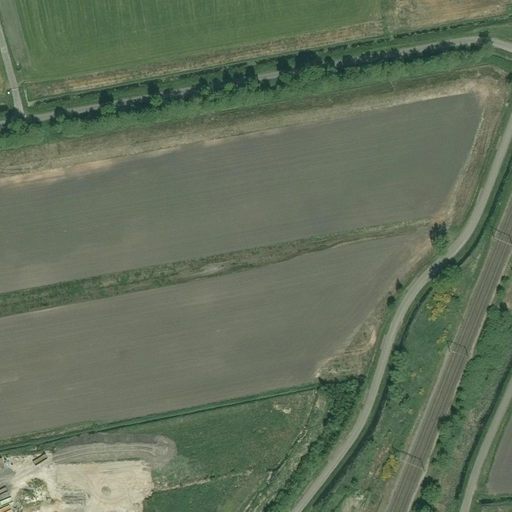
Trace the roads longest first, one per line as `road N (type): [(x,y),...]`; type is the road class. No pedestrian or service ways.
road 1 (unclassified): [(511,48),(466,40),(0,124)]
road 2 (unclassified): [(296,511),(358,428),(405,303),(472,227),(511,123)]
road 3 (unclassified): [(464,511),(511,386)]
